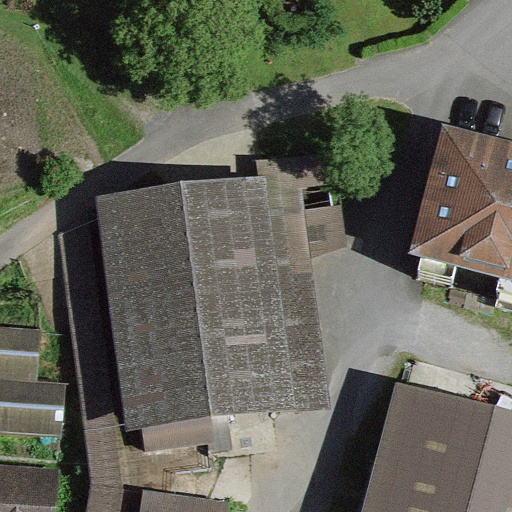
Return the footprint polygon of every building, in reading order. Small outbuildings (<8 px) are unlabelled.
[(511,175),(423,151),(389,274),(511,307),(511,175)] [(95,205),(58,239),(76,425),(310,403),(289,187),(95,205)] [(0,327),(0,436),(66,438),(67,398),(44,397),(45,329),(0,327)] [(511,422),(368,393),(343,511),(508,511),(511,497),(511,496),(511,422)] [(34,511),(35,485),(0,482),(0,511),(34,511)] [(128,511),(209,511),(210,509),(131,496),(128,511)]
